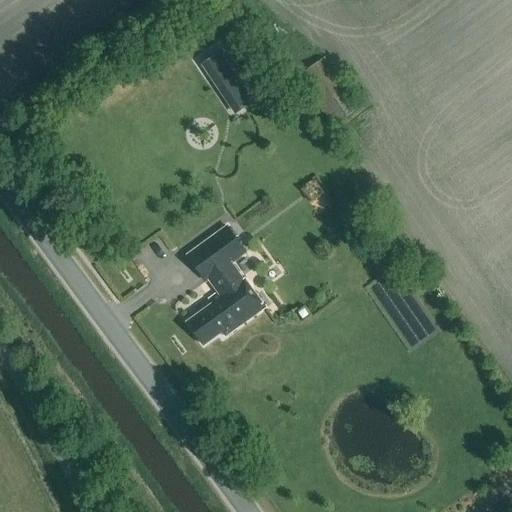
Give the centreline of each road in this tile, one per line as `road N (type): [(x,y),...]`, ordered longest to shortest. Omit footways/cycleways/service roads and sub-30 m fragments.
road 1 (secondary): [(244,511),(0,180)]
road 2 (track): [(0,126),(181,0)]
